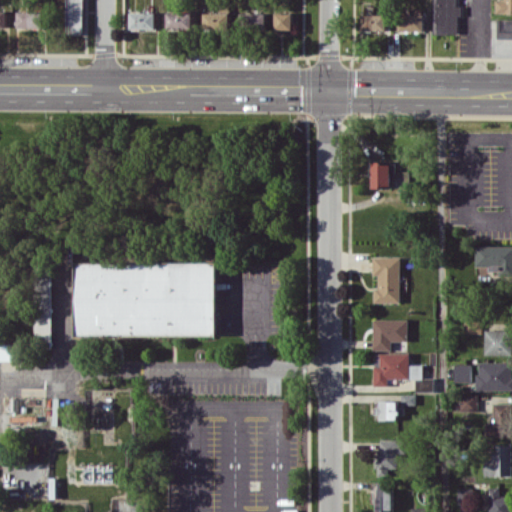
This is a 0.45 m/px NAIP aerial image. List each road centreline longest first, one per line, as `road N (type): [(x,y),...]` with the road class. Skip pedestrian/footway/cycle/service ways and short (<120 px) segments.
road 1 (tertiary): [(0,87),(511,92)]
road 2 (residential): [(328,0),(329,511)]
